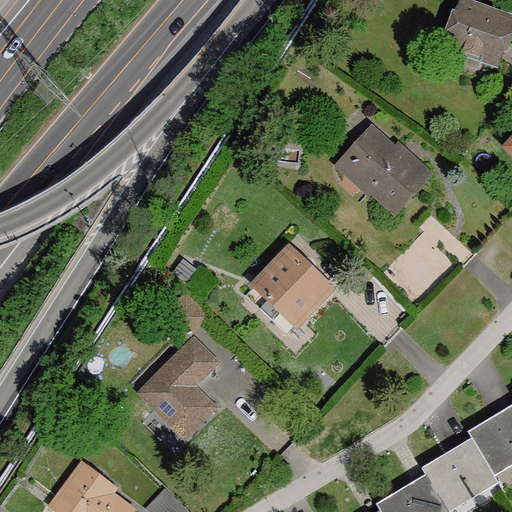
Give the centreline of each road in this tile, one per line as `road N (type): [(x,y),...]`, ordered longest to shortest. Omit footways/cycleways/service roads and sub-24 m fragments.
road 1 (primary): [(0,410),(241,31)]
road 2 (primary): [(0,229),(95,174),(241,31)]
road 3 (residential): [(266,511),(421,415),(511,320)]
road 4 (motorway): [(0,214),(184,0)]
